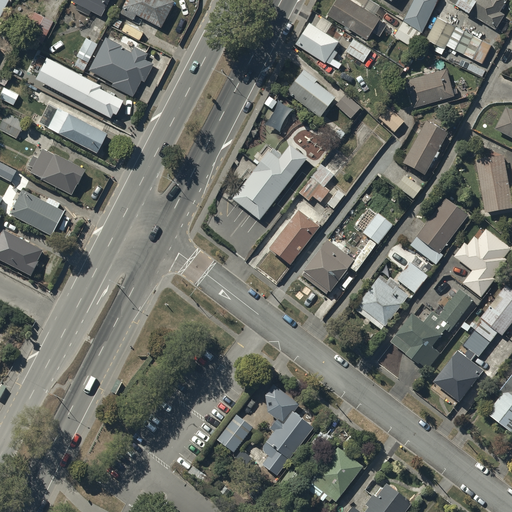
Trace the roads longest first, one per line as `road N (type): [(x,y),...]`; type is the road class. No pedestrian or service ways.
road 1 (residential): [(511,509),(158,241)]
road 2 (primary): [(158,241),(22,511)]
road 3 (primary): [(281,0),(158,241)]
road 4 (primary): [(0,452),(120,221)]
road 5 (primary): [(120,221),(234,0)]
